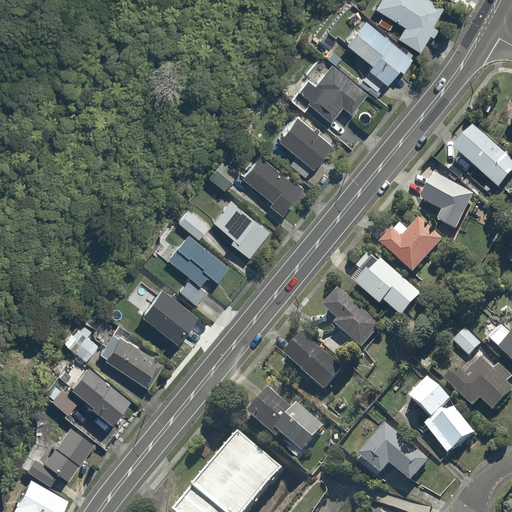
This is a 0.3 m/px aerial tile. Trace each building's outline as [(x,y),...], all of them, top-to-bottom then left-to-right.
[(445,8),(432,0),(379,0),(376,6),(405,25),(399,34),(424,50),(440,25),(436,23),(445,8)] [(413,56),(365,19),(346,44),(373,64),(369,69),(389,84),(397,72),(399,74),(413,56)] [(328,67),(318,58),(305,75),(308,77),(289,101),(304,112),(310,104),(325,116),(320,123),(353,150),(368,131),(351,117),(357,109),(355,107),(370,87),(361,80),(358,83),(351,78),(357,70),(333,51),(327,58),(332,62),(328,67)] [(296,117),(278,139),(314,167),(331,145),(296,117)] [(511,176),(511,159),(475,129),(455,154),(475,171),(469,178),(466,175),(461,181),(489,204),(511,176)] [(287,176),(259,155),(242,179),(271,201),(269,205),(280,213),(303,184),(289,174),(287,176)] [(240,171),(223,157),(207,177),(224,191),(240,171)] [(474,194),(432,175),(419,203),(443,214),(438,224),(456,232),(474,194)] [(269,230),(231,200),(213,222),(233,238),(231,241),(249,256),(269,230)] [(188,210),(178,223),(199,239),(209,226),(188,210)] [(414,275),(442,240),(419,221),(409,234),(400,227),(395,234),(394,232),(381,249),(414,275)] [(231,269),(189,235),(168,261),(190,279),(179,294),(195,307),(193,310),(213,327),(221,317),(202,301),(208,293),(201,288),(209,278),(218,285),(231,269)] [(421,293),(370,252),(357,268),(362,272),(353,282),(359,287),(358,289),(381,308),(385,304),(402,319),(417,301),(415,300),(421,293)] [(197,315),(163,288),(142,315),(177,342),(197,315)] [(356,305),(339,291),(324,311),(339,322),(335,328),(363,349),(371,338),(369,337),(379,324),(366,314),(369,311),(358,303),(356,305)] [(111,330),(103,323),(91,335),(100,343),(111,330)] [(71,335),(64,342),(85,362),(100,346),(88,336),(92,331),(85,324),(73,337),(71,335)] [(157,351),(116,325),(100,352),(107,356),(104,360),(148,388),(164,363),(154,357),(157,351)] [(511,334),(502,325),(490,339),(502,350),(500,352),(511,362),(511,334)] [(467,329),(454,343),(469,357),(482,343),(467,329)] [(304,336),(286,358),(304,373),(303,375),(322,391),(333,386),(338,379),(340,366),(304,336)] [(458,366),(443,381),(473,409),(481,401),(494,413),(511,393),(511,381),(510,380),(511,377),(511,375),(499,363),(493,370),(482,359),(467,375),(458,366)] [(128,402),(87,368),(69,390),(90,407),(88,409),(109,426),(128,402)] [(429,380),(411,400),(432,420),(426,426),(449,456),(456,450),(458,452),(478,435),(454,407),(447,414),(444,410),(453,402),(429,380)] [(76,405),(59,392),(51,402),(67,416),(76,405)] [(270,392),(249,419),(280,442),(283,439),(303,454),(325,425),(316,419),(315,420),(298,407),(295,411),(270,392)] [(372,406),(366,413),(377,422),(383,415),(372,406)] [(402,435),(388,424),(360,460),(384,478),(392,469),(412,485),(430,461),(400,438),(402,435)] [(92,445),(68,427),(42,463),(34,458),(25,470),(48,487),(57,476),(65,482),(92,445)] [(226,433),(156,510),(157,511),(234,511),(270,472),(226,433)] [(61,511),(68,502),(29,479),(10,511),(61,511)]
